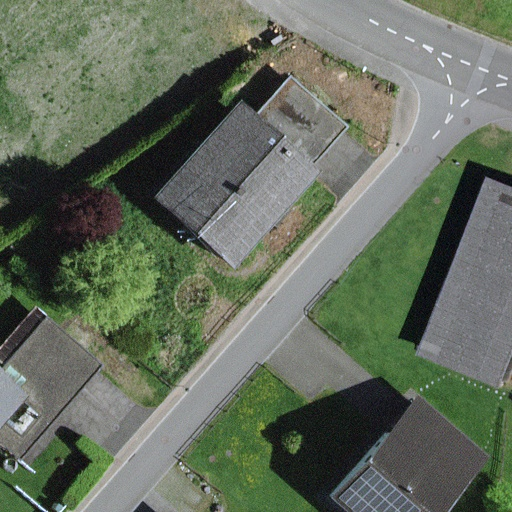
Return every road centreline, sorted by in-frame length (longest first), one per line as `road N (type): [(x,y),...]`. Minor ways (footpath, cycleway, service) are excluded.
road 1 (residential): [(462,74),(261,337),(108,511)]
road 2 (residential): [(462,74),(345,0)]
